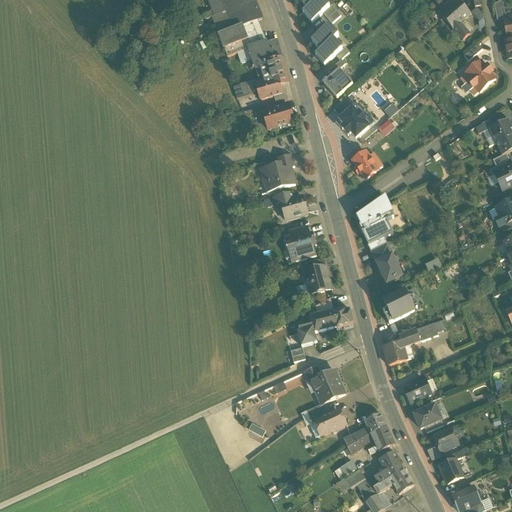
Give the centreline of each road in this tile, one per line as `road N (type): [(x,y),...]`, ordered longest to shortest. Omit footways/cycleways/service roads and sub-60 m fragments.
road 1 (track): [(369,339),(0,506)]
road 2 (tertiary): [(438,511),(394,414),(338,217)]
road 3 (tertiary): [(338,217),(276,0)]
road 4 (residential): [(511,95),(338,217)]
